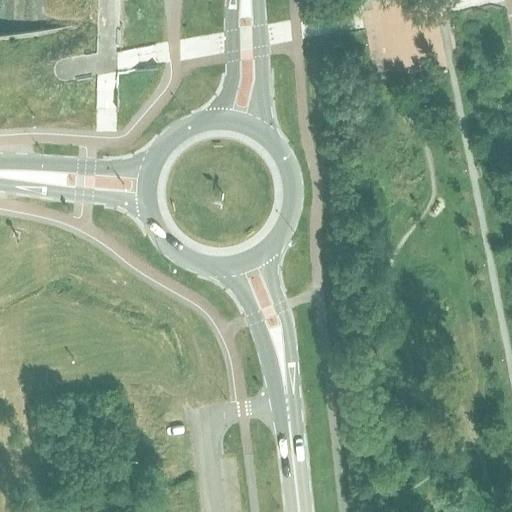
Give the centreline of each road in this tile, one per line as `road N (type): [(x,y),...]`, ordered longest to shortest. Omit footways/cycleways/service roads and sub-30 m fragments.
road 1 (secondary): [(260,253),(285,225),(293,188),(281,152),(253,127)]
road 2 (secondary): [(283,372),(300,511)]
road 3 (secondary): [(253,127),(262,53),(252,0)]
road 4 (secondary): [(283,372),(285,321),(260,253)]
road 5 (secondary): [(239,0),(233,80),(218,118)]
